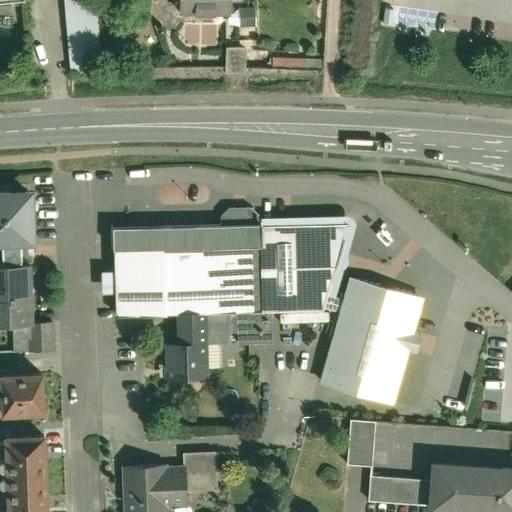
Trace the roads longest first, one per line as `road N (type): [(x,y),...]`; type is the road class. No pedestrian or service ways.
road 1 (primary): [(511,150),(325,131),(0,137)]
road 2 (residential): [(86,511),(78,196)]
